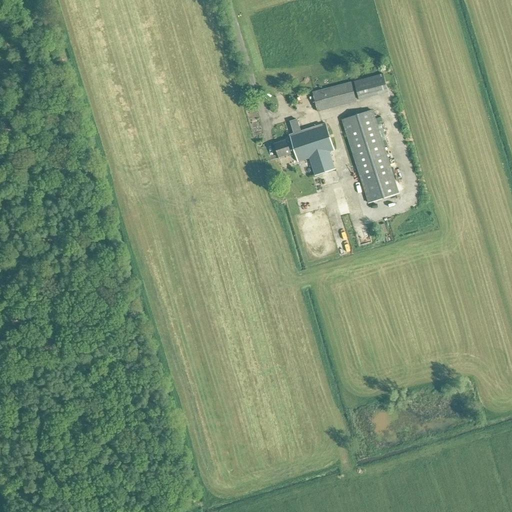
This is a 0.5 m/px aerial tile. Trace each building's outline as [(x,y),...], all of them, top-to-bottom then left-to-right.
[(389,93),(384,74),(354,82),(359,101),(389,93)] [(317,112),(356,102),(351,83),(312,93),(317,112)] [(368,204),(399,194),(372,111),(342,121),(368,204)] [(301,131),(298,121),(291,124),(294,134),(290,135),(291,138),(274,144),(279,158),(295,153),(298,162),(310,158),(315,176),(335,169),(329,152),(333,151),(325,123),(301,131)] [(392,228),(384,231),(387,243),(396,240),(392,228)]
